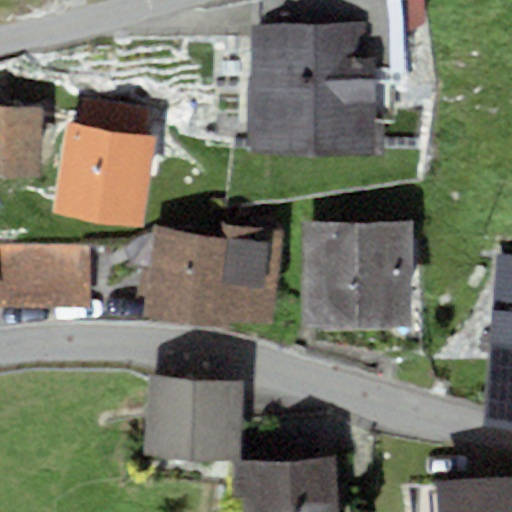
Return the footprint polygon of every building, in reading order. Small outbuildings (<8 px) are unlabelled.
[(374,22),(250,23),(251,149),(273,149),(273,153),(384,152),(383,122),(375,122),(374,22)] [(0,176),(40,178),(43,93),(0,91),(0,176)] [(158,138),(64,125),(52,213),(146,226),(158,138)] [(414,221),(303,222),(304,328),(415,327),(414,221)] [(223,236),(157,227),(135,245),(139,251),(153,254),(145,314),(229,330),(230,321),(273,323),(283,232),(224,224),(223,236)] [(0,305),(92,305),(90,246),(0,248),(0,305)] [(511,255),(494,254),(486,422),(511,423),(511,255)] [(247,383),(151,376),(145,457),(241,464),(247,383)] [(339,511),(337,462),(233,467),(235,500),(245,499),(245,511),(339,511)] [(511,511),(511,476),(433,481),(434,511),(511,511)]
